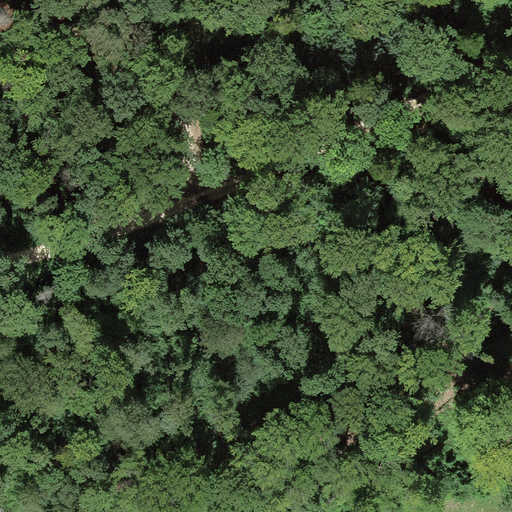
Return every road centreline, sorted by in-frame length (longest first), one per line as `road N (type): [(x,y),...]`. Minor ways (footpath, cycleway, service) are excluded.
road 1 (track): [(511,54),(201,197),(75,243),(0,258)]
road 2 (track): [(4,0),(164,94)]
